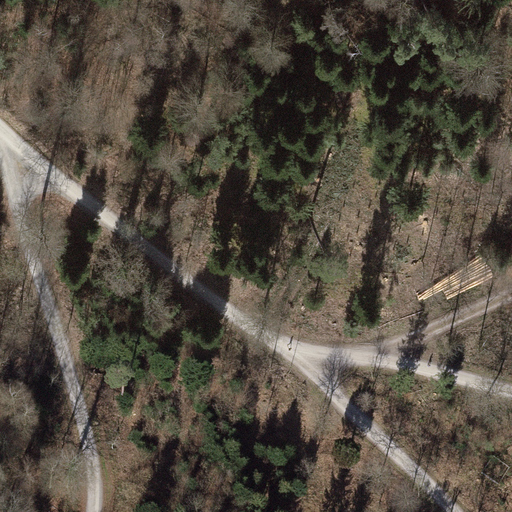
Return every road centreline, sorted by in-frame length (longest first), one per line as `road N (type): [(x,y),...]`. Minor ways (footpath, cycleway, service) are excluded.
road 1 (track): [(93,511),(87,440),(15,202),(21,153)]
road 2 (track): [(300,359),(21,153)]
road 3 (track): [(456,511),(300,359)]
road 4 (track): [(365,354),(511,290)]
road 5 (track): [(365,354),(511,391)]
